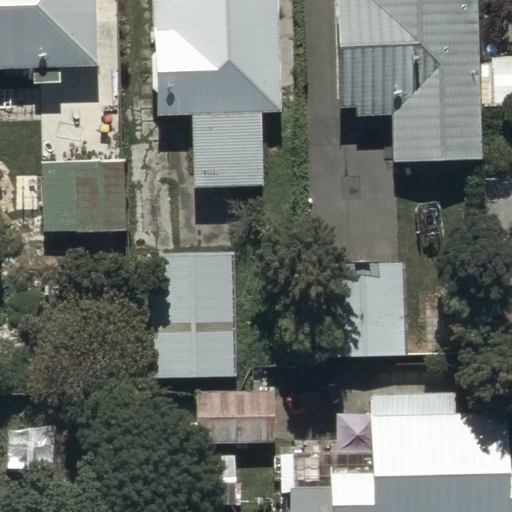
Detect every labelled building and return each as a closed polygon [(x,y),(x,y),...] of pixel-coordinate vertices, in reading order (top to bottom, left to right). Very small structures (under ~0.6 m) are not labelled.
[(0,0),(0,70),(29,70),(30,86),(57,85),(57,68),(100,67),(98,0),(0,0)] [(155,0),(159,116),(189,115),(191,191),(265,189),(263,115),(280,115),(277,0),(155,0)] [(472,0),(337,0),(338,3),(333,17),(338,97),(347,112),(353,112),(357,116),(388,115),(389,153),(396,157),(396,162),(477,160),(472,0)] [(511,105),(511,55),(490,57),(490,106),(511,105)] [(124,161),(38,164),(40,234),(126,232),(124,161)] [(158,337),(158,378),(235,377),(232,249),(147,251),(148,337),(158,337)] [(319,264),(320,356),(405,356),(404,264),(319,264)] [(273,390),(193,390),(193,445),(273,445),(273,390)] [(366,415),(367,474),(327,475),(328,511),(504,511),(503,412),(366,415)]
